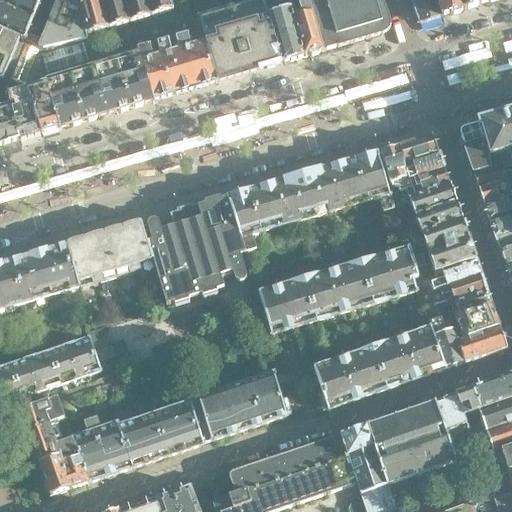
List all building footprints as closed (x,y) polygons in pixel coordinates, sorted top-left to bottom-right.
[(0,0),(0,7),(32,21),(40,0),(0,0)] [(85,37),(75,1),(74,0),(57,0),(39,47),(43,49),(85,38),(85,37)] [(106,31),(97,0),(80,0),(75,1),(85,37),(106,31)] [(171,12),(167,0),(97,0),(106,31),(171,12)] [(282,65),(268,17),(263,0),(191,0),(193,5),(205,44),(195,47),(206,87),(273,68),(282,65)] [(289,6),(287,0),(263,0),(268,17),(282,65),(305,58),(289,6)] [(323,53),(307,0),(289,6),(305,58),(323,53)] [(389,22),(381,0),(308,0),(307,0),(323,53),(382,35),(384,34),(386,33),(387,32),(388,30),(389,29),(389,28),(390,27),(390,25),(390,24),(389,22)] [(441,18),(435,0),(409,0),(419,25),(441,18)] [(463,12),(459,0),(435,0),(441,18),(463,12)] [(459,0),(463,12),(500,0),(459,0)] [(0,32),(24,42),(32,21),(0,7),(0,32)] [(108,116),(91,58),(85,38),(43,49),(39,47),(24,42),(0,32),(0,81),(5,83),(26,89),(29,80),(32,71),(42,73),(46,89),(58,131),(108,116)] [(206,87),(195,47),(191,35),(175,40),(178,52),(181,52),(182,56),(184,56),(195,90),(206,87)] [(195,90),(184,56),(182,56),(181,52),(178,52),(175,40),(155,46),(159,58),(161,57),(173,97),(195,90)] [(152,103),(137,51),(139,50),(137,45),(91,58),(108,116),(152,103)] [(173,97),(161,57),(159,58),(155,46),(139,50),(137,51),(152,103),(173,97)] [(58,131),(46,89),(38,90),(34,81),(29,80),(26,89),(41,136),(58,131)] [(18,143),(5,83),(0,81),(0,147),(2,147),(5,157),(21,152),(18,143)] [(41,136),(26,89),(5,83),(18,143),(41,136)] [(511,114),(479,125),(489,159),(498,156),(501,166),(510,163),(511,169),(511,114)] [(489,159),(479,125),(462,129),(461,130),(460,130),(460,131),(459,133),(459,134),(459,135),(473,175),(492,169),(489,159)] [(443,171),(433,141),(432,138),(398,148),(404,165),(411,163),(414,170),(406,173),(409,182),(443,171)] [(406,173),(404,165),(398,148),(380,153),(393,195),(411,189),(409,182),(406,173)] [(394,211),(376,155),(354,161),(354,162),(367,203),(379,200),(383,214),(394,211)] [(367,203),(354,162),(344,165),(344,164),(330,168),(330,169),(319,172),(305,176),(284,182),(273,185),(259,189),(249,192),(262,234),(297,224),(318,218),(332,213),(336,212),(367,203)] [(511,196),(511,169),(510,163),(501,166),(501,167),(492,169),(473,175),(479,190),(478,190),(484,205),(506,199),(511,196)] [(408,199),(449,186),(443,171),(409,182),(411,189),(393,195),(396,207),(409,203),(408,199)] [(401,221),(455,203),(449,186),(408,199),(409,203),(396,207),(401,221)] [(262,234),(249,192),(227,199),(245,255),(256,251),(252,237),(262,234)] [(245,255),(227,199),(220,201),(219,198),(204,203),(205,205),(192,209),(191,207),(176,211),(177,214),(169,216),(173,228),(160,232),(158,225),(158,224),(157,223),(157,222),(156,222),(154,221),(153,221),(151,221),(150,222),(149,222),(148,223),(147,224),(147,226),(147,227),(147,229),(142,230),(154,270),(165,306),(173,304),(174,306),(189,302),(188,300),(201,296),(202,298),(217,293),(216,291),(223,289),(220,277),(232,273),(234,280),(235,281),(235,282),(237,283),(239,284),(240,284),(241,284),(242,283),(243,283),(244,282),(245,281),(245,280),(246,279),(246,278),(246,277),(242,263),(247,262),(245,255)] [(511,213),(506,199),(484,205),(489,220),(511,213)] [(421,234),(461,220),(455,203),(401,221),(408,239),(421,235),(421,234)] [(511,216),(511,213),(489,220),(500,252),(511,248),(511,216)] [(467,238),(461,220),(421,234),(421,235),(427,252),(467,238)] [(154,270),(142,230),(140,224),(103,235),(116,280),(154,270)] [(116,280),(103,235),(65,246),(78,289),(79,289),(80,291),(116,280)] [(475,261),(468,239),(467,238),(427,252),(435,274),(441,272),(475,261)] [(78,289),(65,246),(11,262),(23,305),(78,289)] [(511,264),(511,248),(500,252),(505,267),(511,264)] [(416,279),(407,251),(370,262),(370,261),(358,264),(371,307),(382,304),(382,303),(416,293),(412,281),(416,279)] [(446,288),(480,276),(475,261),(441,272),(444,281),(431,285),(434,293),(440,291),(446,288)] [(0,311),(23,305),(11,262),(0,265),(0,311)] [(371,307),(358,264),(347,268),(334,272),(313,278),(301,281),(314,324),(325,321),(325,320),(343,315),(359,310),(359,311),(371,307)] [(485,291),(480,276),(446,288),(440,291),(442,297),(451,294),(454,302),(485,291)] [(314,324),(301,281),(290,285),(258,294),(259,295),(258,295),(270,336),(271,336),(302,327),(314,324)] [(490,306),(485,291),(454,302),(459,317),(490,306)] [(499,328),(490,306),(459,317),(452,319),(461,341),(499,328)] [(455,343),(451,332),(445,334),(436,308),(425,312),(430,329),(445,371),(463,365),(456,343),(455,343)] [(507,350),(499,328),(461,341),(456,343),(463,365),(507,350)] [(445,371),(430,329),(419,333),(419,334),(405,338),(403,339),(396,341),(383,346),(372,349),(387,391),(397,388),(397,387),(411,383),(420,380),(420,379),(433,375),(445,371)] [(192,352),(187,337),(176,340),(180,356),(192,352)] [(101,373),(93,350),(90,341),(74,347),(74,346),(72,347),(65,350),(50,355),(60,387),(101,373)] [(387,391),(372,349),(361,353),(361,354),(347,358),(338,361),(338,362),(325,366),(324,366),(313,370),(327,412),(339,408),(339,407),(352,403),(353,403),(362,400),(361,400),(375,395),(387,391)] [(60,387),(50,355),(35,360),(28,362),(25,363),(10,368),(21,400),(60,387)] [(0,407),(21,400),(10,368),(0,371),(0,407)] [(286,418),(273,375),(264,378),(264,379),(249,383),(263,426),(286,418)] [(511,399),(511,375),(484,385),(471,389),(478,412),(511,399)] [(263,426),(249,383),(237,387),(223,392),(214,395),(198,401),(191,404),(205,446),(263,426)] [(478,412),(471,389),(455,396),(463,418),(476,414),(479,413),(478,412)] [(473,446),(463,418),(455,396),(435,404),(452,453),(473,446)] [(511,425),(511,399),(478,412),(479,413),(476,414),(483,435),(511,425)] [(64,420),(57,400),(20,413),(27,433),(54,424),(64,420)] [(205,446),(191,404),(154,416),(169,458),(205,446)] [(459,475),(452,453),(435,404),(339,437),(356,485),(365,511),(394,511),(395,511),(391,499),(459,475)] [(169,458),(154,416),(119,428),(133,470),(169,458)] [(133,470),(119,428),(118,428),(117,425),(100,431),(96,419),(84,424),(88,435),(73,440),(88,485),(133,470)] [(61,445),(54,424),(27,433),(38,465),(60,458),(56,447),(61,445)] [(511,425),(483,435),(490,455),(511,447),(511,425)] [(278,511),(354,486),(356,485),(339,437),(227,475),(232,490),(230,491),(229,492),(228,493),(227,494),(226,496),(226,497),(226,498),(226,499),(227,501),(215,505),(217,511),(278,511)] [(88,485),(73,440),(71,441),(72,441),(61,445),(56,447),(60,458),(71,491),(88,485)] [(511,447),(490,455),(477,460),(481,471),(509,461),(511,470),(511,447)] [(71,491),(60,458),(38,465),(50,498),(71,491)] [(471,508),(511,493),(511,471),(485,481),(484,479),(463,487),(470,507),(470,509),(471,508)] [(365,511),(356,485),(354,486),(357,495),(354,496),(348,509),(348,511),(365,511)] [(198,511),(192,494),(190,488),(172,494),(178,511),(198,511)] [(511,511),(511,493),(471,508),(472,511),(511,511)] [(178,511),(172,494),(155,500),(159,511),(178,511)] [(159,511),(155,500),(118,511),(159,511)]
